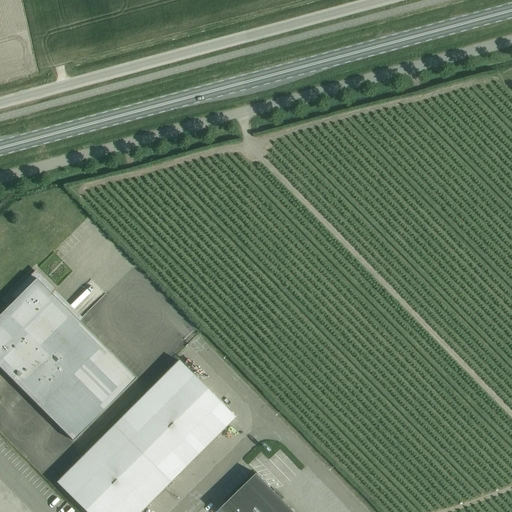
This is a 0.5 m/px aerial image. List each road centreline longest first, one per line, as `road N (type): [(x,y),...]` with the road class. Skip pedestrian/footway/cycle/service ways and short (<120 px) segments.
road 1 (unclassified): [(0,177),(511,39)]
road 2 (primary): [(0,148),(511,11)]
road 3 (unclassified): [(387,0),(0,104)]
road 4 (unclassified): [(273,419),(180,511)]
road 5 (unclassified): [(273,419),(363,511)]
